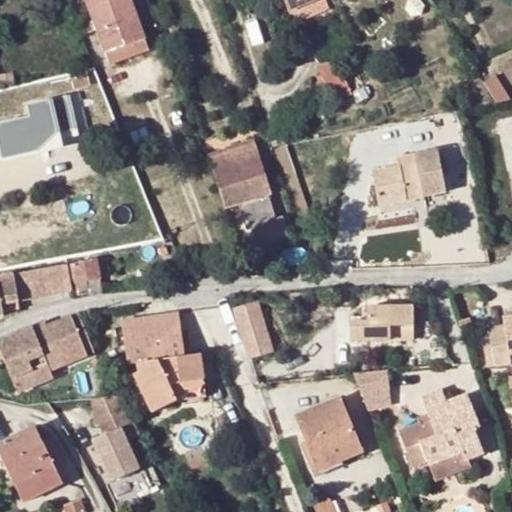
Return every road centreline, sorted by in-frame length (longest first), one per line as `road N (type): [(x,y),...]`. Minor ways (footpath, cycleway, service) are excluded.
road 1 (residential): [(511,265),(299,277),(57,305),(0,332)]
road 2 (unknown): [(0,245),(80,214),(70,174)]
